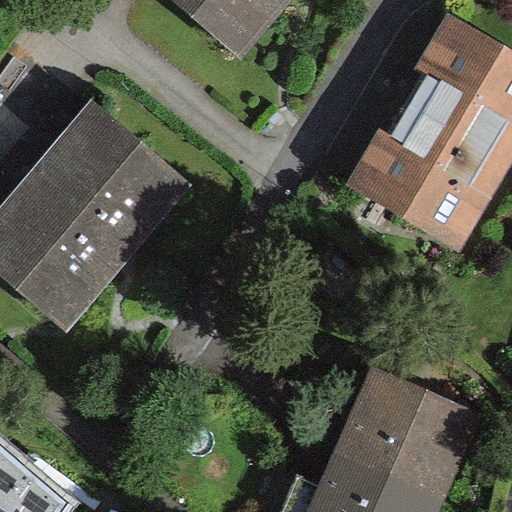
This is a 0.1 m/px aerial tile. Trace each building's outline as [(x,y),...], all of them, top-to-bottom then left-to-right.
[(175,0),(260,58),(300,0),(175,0)] [(351,195),(461,256),(511,163),(511,52),(450,18),(351,195)] [(0,63),(0,273),(62,325),(184,180),(19,41),(0,63)] [(309,511),(440,511),(483,414),(373,367),(309,511)] [(0,452),(0,511),(52,511),(60,501),(0,452)]
